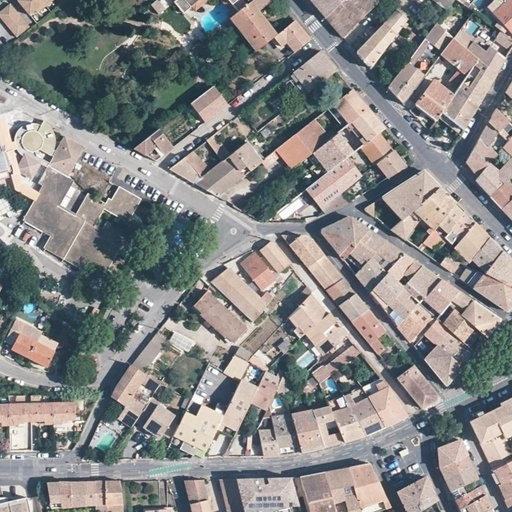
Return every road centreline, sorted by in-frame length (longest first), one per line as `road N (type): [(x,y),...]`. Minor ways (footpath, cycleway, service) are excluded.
road 1 (tertiary): [(370,447),(295,469),(69,469)]
road 2 (residential): [(266,228),(420,424)]
road 3 (residential): [(454,408),(309,228)]
road 4 (residential): [(153,174),(324,36)]
road 5 (residential): [(509,319),(351,207)]
road 6 (residential): [(113,378),(233,231)]
road 7 (residential): [(0,82),(153,174)]
road 8 (tertiary): [(324,36),(431,157)]
road 9 (residential): [(446,173),(511,67)]
